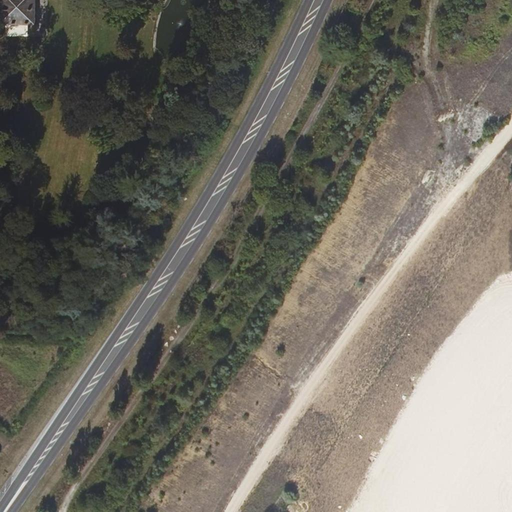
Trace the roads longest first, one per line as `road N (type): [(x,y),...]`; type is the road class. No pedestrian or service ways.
road 1 (primary): [(7,511),(196,245),(328,0)]
road 2 (primary): [(309,0),(207,195),(1,511)]
road 3 (track): [(67,511),(77,484),(234,261),(370,0)]
